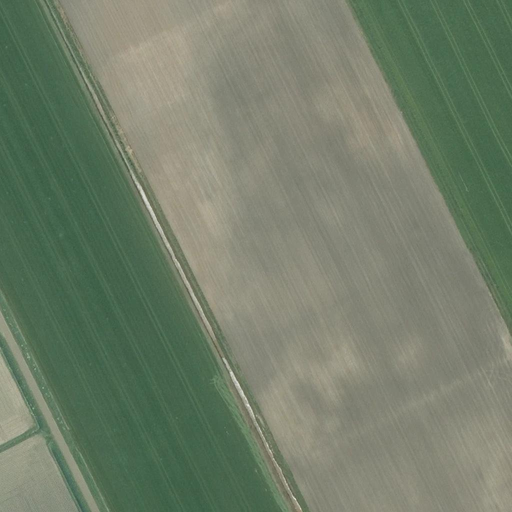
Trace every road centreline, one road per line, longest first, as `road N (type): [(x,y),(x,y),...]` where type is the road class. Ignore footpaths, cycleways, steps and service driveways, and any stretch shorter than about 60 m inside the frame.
road 1 (track): [(350,0),(511,333)]
road 2 (unclassified): [(93,511),(0,323)]
